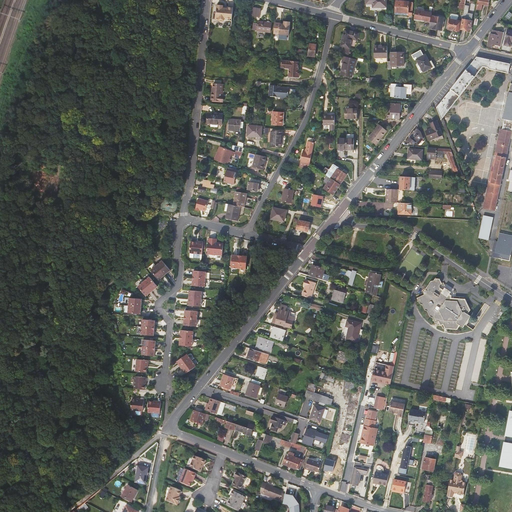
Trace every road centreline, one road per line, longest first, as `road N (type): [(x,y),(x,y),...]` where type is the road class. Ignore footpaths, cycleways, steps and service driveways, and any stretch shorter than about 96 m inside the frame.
road 1 (residential): [(331,14),(309,111),(247,234)]
road 2 (tertiary): [(166,428),(307,251)]
road 3 (residential): [(206,0),(182,219)]
road 4 (tertiary): [(332,220),(467,49)]
road 5 (unclassified): [(511,301),(404,228),(332,220)]
road 6 (residential): [(182,219),(177,285),(157,302),(169,327),(165,397)]
road 7 (track): [(84,0),(63,94),(67,165)]
road 8 (residential): [(331,14),(467,49)]
